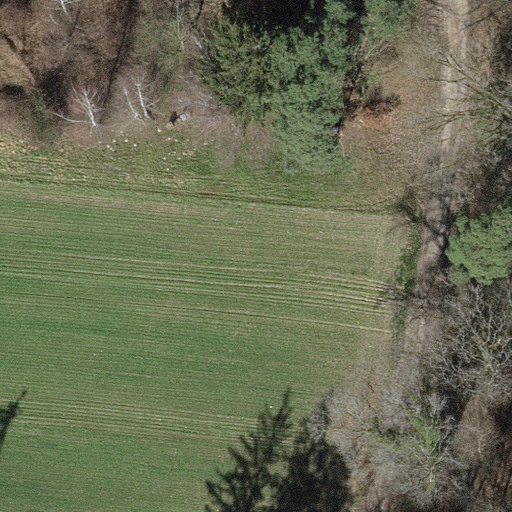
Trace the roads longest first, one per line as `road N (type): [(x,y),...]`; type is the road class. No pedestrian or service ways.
road 1 (track): [(480,511),(397,141)]
road 2 (track): [(397,141),(319,511)]
road 3 (track): [(412,0),(397,141)]
